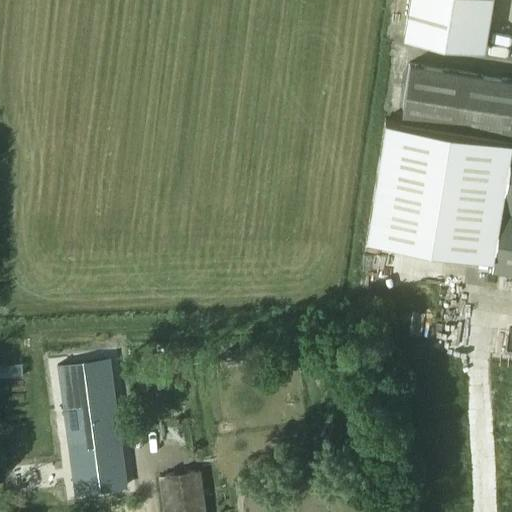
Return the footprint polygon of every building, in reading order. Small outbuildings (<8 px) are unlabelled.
[(491,0),(409,0),(403,38),(483,51),(491,0)] [(400,119),(446,127),(447,127),(511,137),(511,139),(493,257),(491,268),(511,271),(511,79),(410,63),(400,119)] [(511,139),(511,137),(447,127),(446,127),(400,119),(400,121),(385,118),(366,237),(493,257),(511,139)] [(127,487),(117,417),(109,357),(57,364),(74,493),(127,487)] [(159,475),(163,511),(205,511),(200,470),(159,475)]
